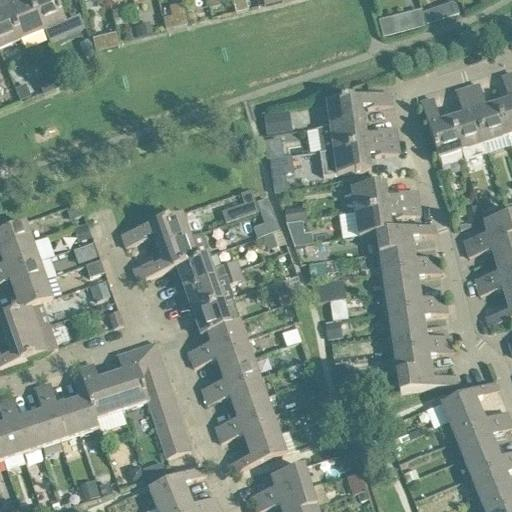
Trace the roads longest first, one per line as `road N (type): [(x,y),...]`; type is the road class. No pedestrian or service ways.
road 1 (residential): [(511,61),(402,96),(466,335),(502,366),(511,389)]
road 2 (residential): [(162,326),(237,511)]
road 3 (residential): [(0,381),(162,326)]
